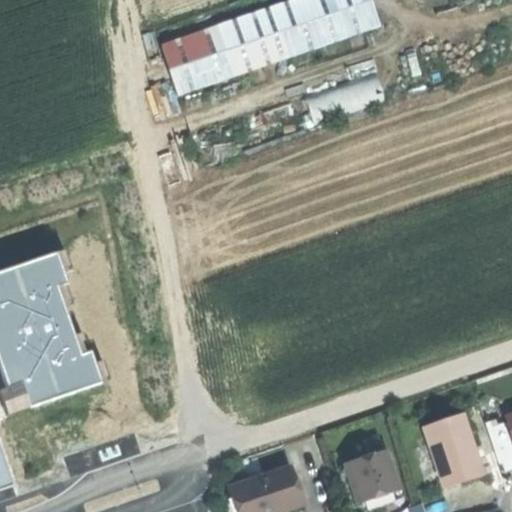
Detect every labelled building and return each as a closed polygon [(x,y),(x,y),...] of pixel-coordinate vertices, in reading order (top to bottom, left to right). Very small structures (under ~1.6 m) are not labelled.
[(375,0),(284,0),(162,42),(180,95),(384,25),(375,0)] [(380,73),(310,95),(318,122),(389,100),(380,73)] [(54,251),(0,269),(0,375),(11,408),(99,378),(89,348),(77,352),(54,285),(64,281),(54,251)] [(424,429),(443,489),(464,483),(485,476),(466,416),(424,429)] [(346,466),(359,505),(365,503),(400,491),(388,453),(346,466)] [(234,486),(242,511),(280,511),(294,507),(304,504),(291,466),(234,486)] [(403,501),(400,491),(365,503),(368,511),(385,506),(403,501)]
